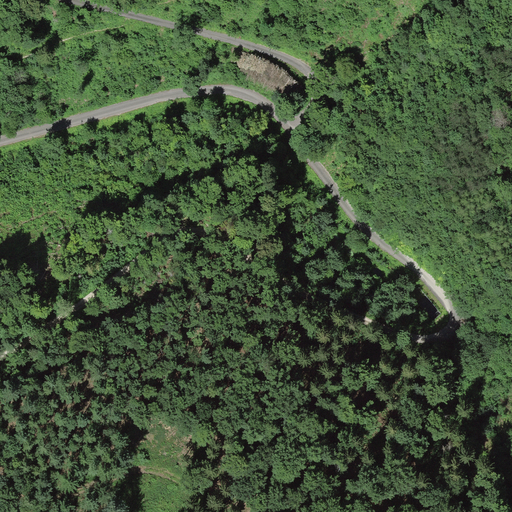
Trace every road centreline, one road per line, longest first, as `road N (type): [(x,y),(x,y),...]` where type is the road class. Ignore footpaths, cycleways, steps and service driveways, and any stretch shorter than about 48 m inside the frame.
road 1 (track): [(0,358),(181,231),(207,233),(250,267),(414,337),(438,335),(454,317),(453,299)]
road 2 (track): [(0,64),(176,0)]
